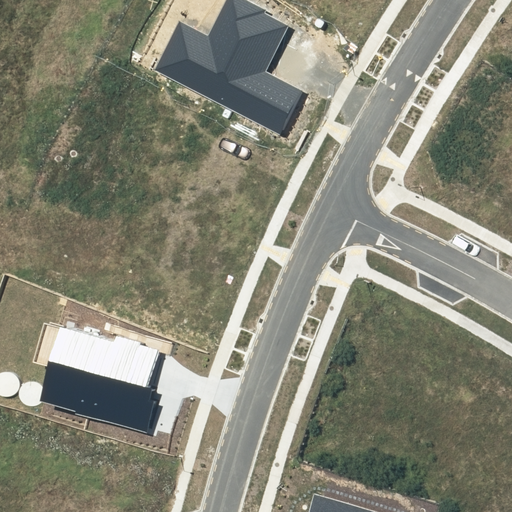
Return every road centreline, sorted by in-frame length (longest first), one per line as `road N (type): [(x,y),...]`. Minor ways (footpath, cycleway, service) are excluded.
road 1 (residential): [(335,205),(271,334),(216,511)]
road 2 (residential): [(474,0),(384,122),(335,205)]
road 3 (residential): [(511,297),(335,205)]
